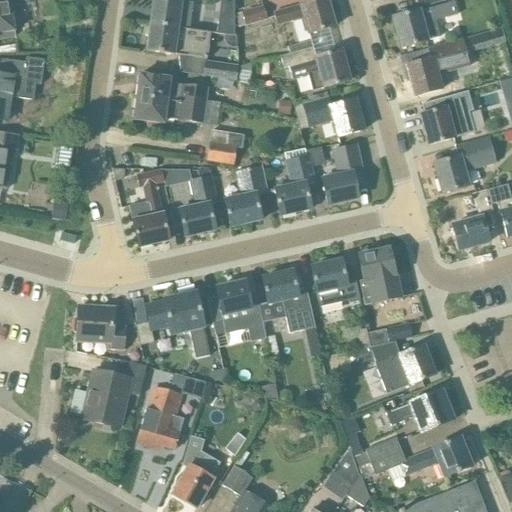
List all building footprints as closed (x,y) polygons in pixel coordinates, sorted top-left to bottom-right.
[(31,4),(30,0),(0,0),(0,39),(15,38),(9,8),(31,4)] [(170,0),(154,0),(151,26),(190,31),(193,14),(194,3),(170,0)] [(320,0),(302,5),(273,13),(277,27),(305,18),(310,35),(329,30),(335,28),(327,0),(320,0)] [(447,2),(446,0),(416,0),(419,9),(447,2)] [(418,13),(394,20),(402,50),(427,43),(426,42),(439,38),(435,22),(456,16),(453,4),(445,6),(418,13)] [(267,21),(264,9),(233,16),(236,28),(267,21)] [(145,46),(147,49),(147,53),(206,61),(210,33),(190,31),(151,26),(149,38),(146,39),(145,46)] [(289,55),(314,48),(312,41),(287,48),(289,55)] [(430,61),(406,67),(410,82),(414,98),(440,91),(436,76),(469,67),(462,41),(427,51),(430,61)] [(289,55),(280,57),(282,68),(289,66),(293,80),(307,76),(312,93),(325,89),(350,82),(342,52),(336,54),(317,59),(314,48),(289,55)] [(43,60),(25,58),(25,63),(3,60),(1,76),(0,75),(0,121),(8,122),(11,98),(33,101),(35,84),(40,84),(43,60)] [(238,66),(204,62),(202,77),(236,82),(238,66)] [(248,85),(251,63),(240,67),(238,84),(248,85)] [(205,103),(205,102),(207,89),(169,84),(170,80),(139,76),(135,99),(179,105),(180,100),(205,103)] [(424,115),(420,116),(428,146),(453,139),(474,134),(468,113),(472,112),(467,93),(421,105),(424,115)] [(218,104),(205,102),(205,103),(180,100),(179,105),(135,99),(132,122),(163,126),(164,120),(202,126),(202,124),(215,126),(218,104)] [(329,99),(302,106),(308,129),(334,123),(338,139),(363,133),(355,102),(331,108),(329,99)] [(244,136),(210,131),(208,145),(206,162),(233,166),(236,149),(241,150),(244,136)] [(19,136),(0,133),(0,189),(6,190),(12,151),(17,152),(19,136)] [(496,164),(489,138),(454,147),(458,159),(434,166),(442,196),(467,189),(463,173),(496,164)] [(332,153),(338,178),(322,182),(327,207),(358,201),(356,191),(365,189),(357,148),(332,153)] [(309,158),(308,149),(286,154),(288,163),(285,163),(291,188),(274,192),(280,218),(310,211),(305,187),(315,185),(309,158)] [(267,195),(262,169),(236,175),(241,199),(225,203),(230,229),(261,222),(256,198),(267,195)] [(163,184),(160,172),(138,177),(141,190),(142,188),(146,204),(128,208),(137,249),(168,242),(162,217),(161,217),(154,186),(163,184)] [(218,204),(213,177),(202,179),(190,182),(196,209),(178,213),(184,239),(215,232),(209,206),(218,204)] [(507,186),(487,191),(491,206),(497,204),(507,238),(511,236),(511,199),(510,200),(507,186)] [(492,211),(491,206),(487,191),(472,195),(478,215),(492,211)] [(465,225),(458,203),(446,206),(452,228),(451,229),(458,253),(488,245),(482,220),(465,225)] [(360,258),(358,258),(363,282),(359,282),(364,307),(399,299),(389,251),(372,255),(369,252),(362,253),(360,258)] [(346,283),(341,263),(310,270),(316,295),(317,295),(319,307),(348,300),(349,304),(360,301),(355,281),(346,283)] [(292,274),(262,281),(267,304),(282,301),(284,313),(289,334),(305,331),(314,329),(307,294),(297,296),(292,274)] [(265,339),(261,318),(260,318),(257,306),(250,308),(245,284),(216,291),(217,298),(206,300),(212,325),(222,323),(225,335),(247,330),(251,342),(265,339)] [(204,329),(196,296),(162,303),(163,305),(144,309),(149,333),(168,328),(170,337),(188,333),(194,361),(209,358),(203,329),(204,329)] [(78,309),(76,342),(107,344),(107,351),(124,352),(125,323),(112,322),(113,311),(78,309)] [(366,333),(369,349),(395,343),(412,338),(409,324),(366,333)] [(369,349),(366,333),(366,330),(359,331),(353,346),(354,351),(369,349)] [(321,360),(316,336),(306,338),(311,362),(321,360)] [(369,349),(353,355),(358,366),(373,360),(387,395),(415,384),(434,377),(433,374),(422,348),(399,356),(395,343),(369,349)] [(145,368),(119,362),(116,377),(92,372),(81,421),(120,429),(127,395),(139,397),(145,368)] [(170,386),(181,389),(184,379),(173,375),(170,386)] [(181,395),(154,388),(148,411),(146,410),(136,445),(150,449),(150,446),(159,449),(159,446),(174,450),(182,424),(183,420),(174,417),(181,395)] [(452,423),(439,392),(408,405),(408,406),(385,415),(390,428),(413,419),(420,436),(452,423)] [(396,438),(363,450),(368,465),(401,452),(396,438)] [(186,470),(171,496),(195,510),(212,480),(221,466),(201,455),(204,443),(190,439),(182,469),(186,470)] [(401,452),(368,465),(373,477),(399,467),(404,478),(438,464),(444,479),(470,469),(459,440),(433,450),(405,462),(401,452)] [(359,474),(357,469),(352,455),(349,448),(329,478),(349,491),(359,474)] [(264,511),(267,507),(244,492),(252,478),(238,470),(233,467),(222,486),(240,498),(240,499),(231,511),(264,511)] [(511,477),(510,472),(497,477),(498,479),(509,504),(511,502),(511,477)] [(359,474),(349,491),(346,497),(363,508),(368,498),(362,481),(359,474)] [(485,511),(474,483),(401,511),(485,511)]
